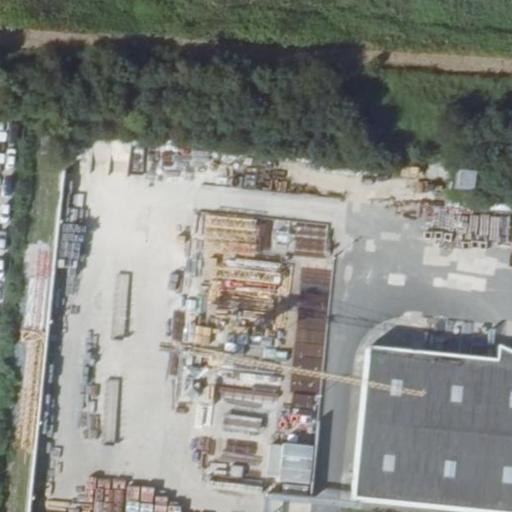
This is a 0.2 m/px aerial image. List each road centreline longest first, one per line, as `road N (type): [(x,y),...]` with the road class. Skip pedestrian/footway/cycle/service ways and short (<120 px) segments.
road 1 (unknown): [(354,267),(355,229),(343,207),(297,196),(193,192),(168,511)]
road 2 (unknown): [(325,511),(354,267)]
road 3 (unknown): [(354,267),(511,287)]
